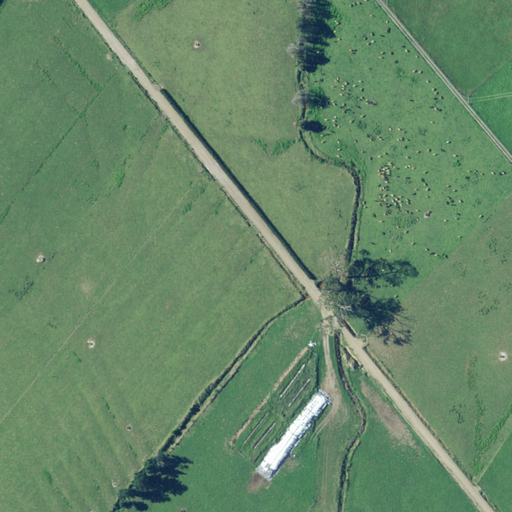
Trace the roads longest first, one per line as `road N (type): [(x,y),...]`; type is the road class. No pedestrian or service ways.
road 1 (track): [(489,511),(82,0)]
road 2 (track): [(377,0),(511,160)]
